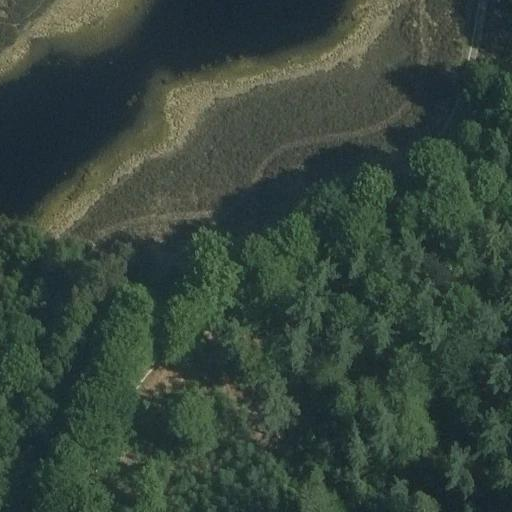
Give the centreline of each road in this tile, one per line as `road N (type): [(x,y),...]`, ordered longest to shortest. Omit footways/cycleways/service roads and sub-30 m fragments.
road 1 (track): [(40,511),(104,341),(136,312),(391,170)]
road 2 (track): [(391,170),(436,145),(464,90),(483,0)]
